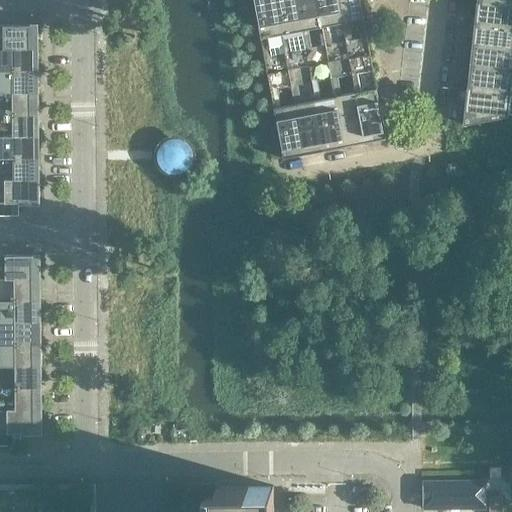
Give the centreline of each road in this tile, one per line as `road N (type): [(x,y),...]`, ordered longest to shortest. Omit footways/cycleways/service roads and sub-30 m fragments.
road 1 (unclassified): [(89,459),(370,461),(397,471)]
road 2 (residential): [(294,171),(433,148),(445,0)]
road 3 (residential): [(89,459),(88,224)]
road 4 (residential): [(88,224),(81,0)]
